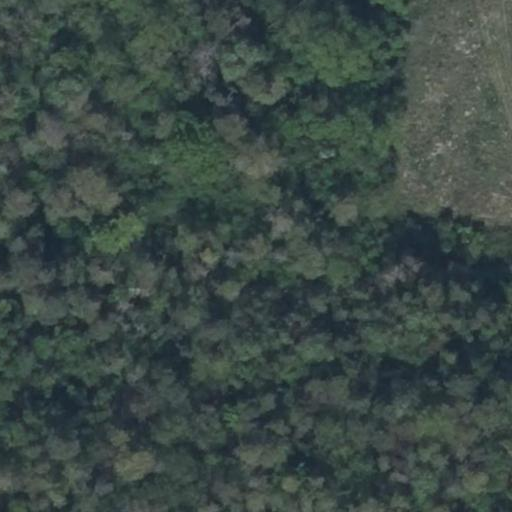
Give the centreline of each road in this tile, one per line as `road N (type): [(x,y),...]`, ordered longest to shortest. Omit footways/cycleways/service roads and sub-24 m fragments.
road 1 (track): [(0,281),(279,291),(379,264),(451,276),(511,267)]
road 2 (track): [(511,489),(475,475),(436,445),(414,404),(420,368),(473,302),(451,276)]
